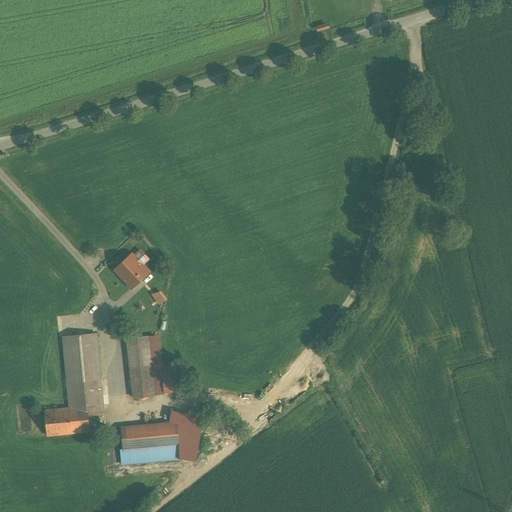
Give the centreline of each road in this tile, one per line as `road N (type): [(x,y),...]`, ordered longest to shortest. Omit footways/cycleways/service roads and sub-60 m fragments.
road 1 (track): [(409,20),(415,60),(351,297),(250,426),(144,511)]
road 2 (tertiary): [(0,145),(477,0)]
road 3 (unknown): [(128,397),(211,391),(272,399)]
